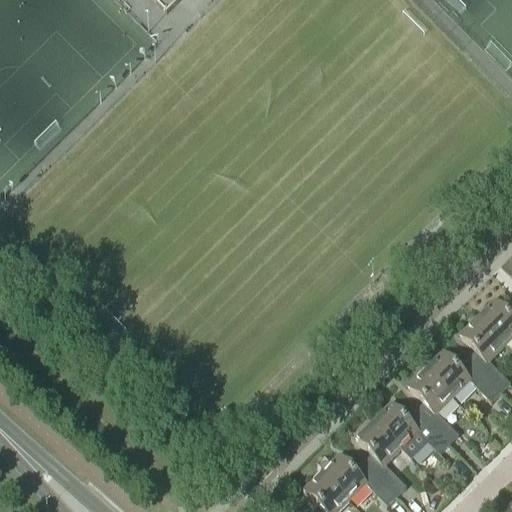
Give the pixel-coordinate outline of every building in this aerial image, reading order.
[(149,0),(166,16),(182,0),(149,0)] [(476,321),(505,349),(511,342),(511,316),(510,318),(494,303),(476,321)] [(489,365),(505,349),(476,321),(458,340),(473,355),(466,362),(501,397),(511,387),(489,365)] [(501,397),(466,362),(458,370),(442,355),(424,373),(453,401),(469,385),(491,407),(501,397)] [(436,418),(453,401),(424,373),(406,391),(422,406),(414,414),(449,449),(458,440),(436,418)] [(449,449),(414,414),(406,422),(391,407),(373,425),(401,454),(411,463),(427,447),(439,459),(449,449)] [(384,470),(401,454),(373,425),(355,443),(370,458),(362,466),(397,500),(406,491),(384,470)] [(397,500),(362,466),(354,474),(339,458),(321,477),(349,505),(365,489),(387,511),(397,500)] [(341,511),(349,505),(321,477),(303,495),(318,510),(316,511),(341,511)]
